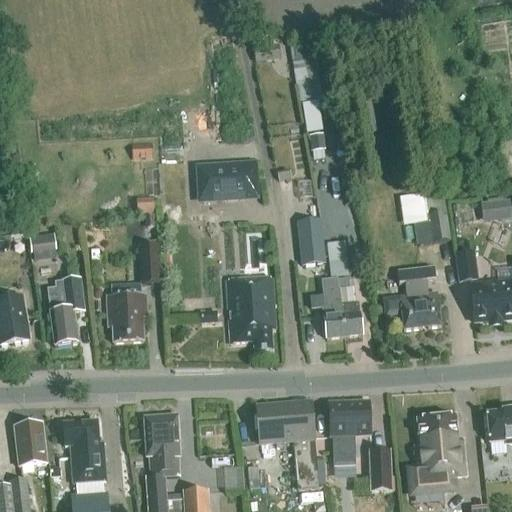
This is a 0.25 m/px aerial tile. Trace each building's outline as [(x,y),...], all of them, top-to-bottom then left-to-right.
[(311,104),(330,102),(322,43),(290,48),(295,88),(309,86),(311,104)] [(323,136),(308,138),(311,154),(325,151),(323,136)] [(454,157),(452,140),(437,142),(440,159),(454,157)] [(133,148),(134,165),(153,164),(153,147),(133,148)] [(257,165),(195,168),(197,206),(259,203),(257,165)] [(444,194),(424,196),(428,225),(413,227),(417,249),(451,244),(444,194)] [(140,201),(141,214),(158,212),(156,199),(140,201)] [(509,203),(480,206),(482,225),(511,222),(509,203)] [(298,225),(302,267),(325,264),(320,223),(298,225)] [(56,252),(53,237),(29,240),(31,255),(56,252)] [(157,247),(139,249),(142,288),(160,286),(157,247)] [(478,283),(474,254),(454,256),(458,286),(478,283)] [(426,298),(425,284),(434,283),(433,270),(397,274),(399,287),(405,287),(406,299),(382,301),(384,320),(403,318),(404,333),(439,329),(437,306),(436,306),(435,297),(426,298)] [(362,338),(360,316),(359,316),(358,306),(355,306),(353,290),(349,290),(348,279),(338,281),(345,340),(362,338)] [(73,314),(83,313),(79,281),(62,283),(63,296),(48,298),(50,313),(49,315),(49,316),(47,319),(47,322),(47,324),(49,325),(52,325),(55,349),(77,346),(73,314)] [(345,340),(338,281),(326,282),(327,293),(321,293),(322,294),(327,342),(345,340)] [(271,332),(275,331),(272,284),(225,287),(229,347),(253,344),(254,356),(272,354),(271,332)] [(511,285),(472,290),(472,291),(475,326),(511,322),(511,285)] [(145,297),(140,297),(112,299),(107,299),(109,330),(113,330),(113,345),(143,343),(142,321),(146,321),(145,297)] [(0,348),(30,344),(22,299),(0,302),(0,348)] [(217,314),(200,315),(200,327),(217,326),(217,314)] [(354,460),(353,438),(370,437),(369,403),(329,405),(330,439),(331,439),(332,461),(354,460)] [(297,492),(318,491),(311,406),(256,410),(259,447),(293,444),(297,492)] [(511,409),(510,410),(511,413),(486,416),(489,445),(504,443),(505,448),(511,447),(511,409)] [(177,418),(144,420),(145,443),(147,443),(148,460),(150,460),(151,480),(147,480),(148,511),(166,511),(165,498),(164,479),(179,478),(178,460),(179,460),(177,418)] [(410,496),(454,492),(452,480),(466,478),(462,442),(456,443),(453,419),(417,423),(419,449),(414,449),(416,470),(407,471),(410,496)] [(71,511),(107,511),(107,495),(104,496),(103,484),(105,483),(102,446),(98,446),(97,424),(63,427),(65,449),(70,449),(73,486),(75,486),(76,497),(70,497),(71,511)] [(42,427),(14,430),(19,470),(47,467),(42,427)] [(370,496),(392,494),(390,453),(368,454),(370,496)] [(257,460),(246,461),(249,491),(260,490),(257,460)] [(60,470),(50,471),(50,479),(61,479),(60,470)] [(10,488),(0,489),(0,511),(13,511),(12,502),(10,488)] [(208,511),(207,495),(183,496),(183,511),(208,511)] [(29,511),(28,500),(12,502),(13,511),(29,511)]
